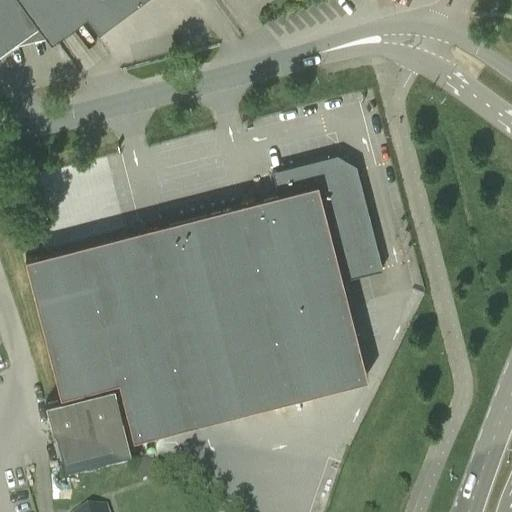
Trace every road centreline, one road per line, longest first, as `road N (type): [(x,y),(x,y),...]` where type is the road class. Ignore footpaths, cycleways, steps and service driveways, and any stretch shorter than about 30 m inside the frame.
road 1 (unclassified): [(357,43),(0,133)]
road 2 (primary): [(511,389),(467,511)]
